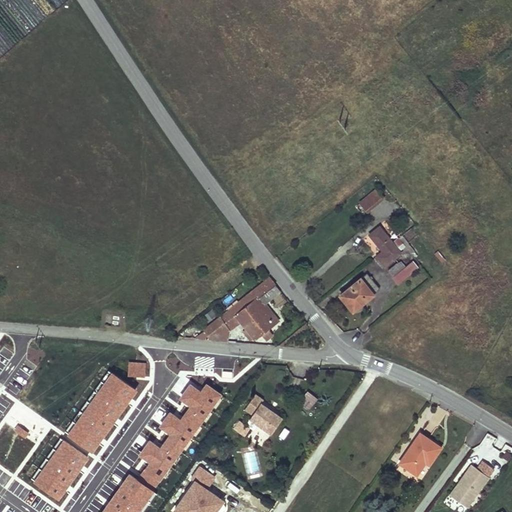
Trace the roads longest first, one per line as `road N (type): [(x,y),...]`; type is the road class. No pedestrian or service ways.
road 1 (unclassified): [(85,0),(237,221),(346,353)]
road 2 (unclassified): [(0,329),(346,353)]
road 3 (unclassified): [(346,353),(436,389),(511,435)]
